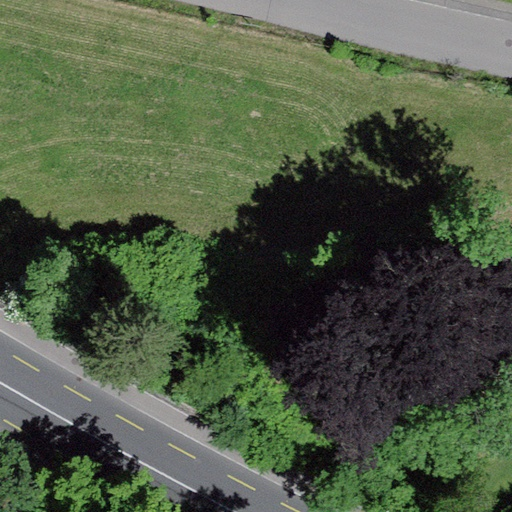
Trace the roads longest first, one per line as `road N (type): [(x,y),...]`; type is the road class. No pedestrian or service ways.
road 1 (primary): [(230,511),(0,385)]
road 2 (residential): [(511,54),(260,0)]
